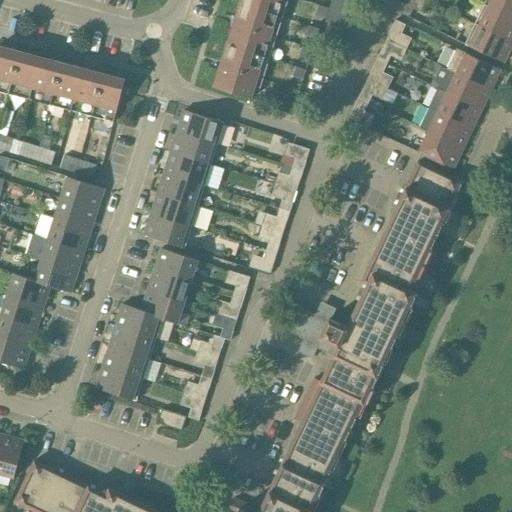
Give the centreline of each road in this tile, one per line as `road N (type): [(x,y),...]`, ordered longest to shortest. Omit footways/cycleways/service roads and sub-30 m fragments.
road 1 (residential): [(60,414),(177,457),(204,444),(282,279),(328,142)]
road 2 (residential): [(60,414),(167,90)]
road 3 (residential): [(328,142),(167,90)]
road 4 (residential): [(328,142),(384,2)]
road 5 (residential): [(19,0),(132,31),(153,29)]
